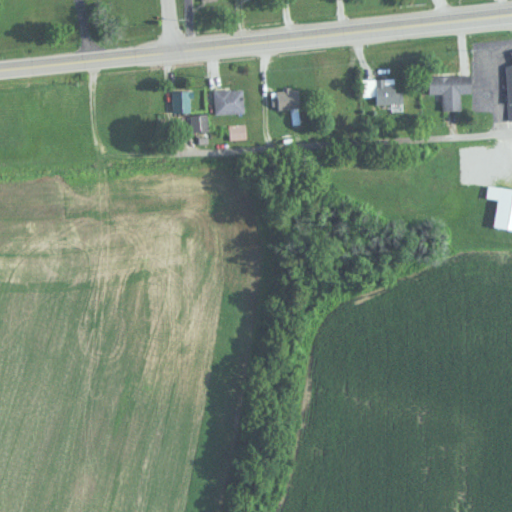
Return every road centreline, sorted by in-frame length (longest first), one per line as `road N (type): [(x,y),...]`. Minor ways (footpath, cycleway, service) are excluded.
road 1 (primary): [(511,14),(172,50)]
road 2 (primary): [(172,50),(0,67)]
